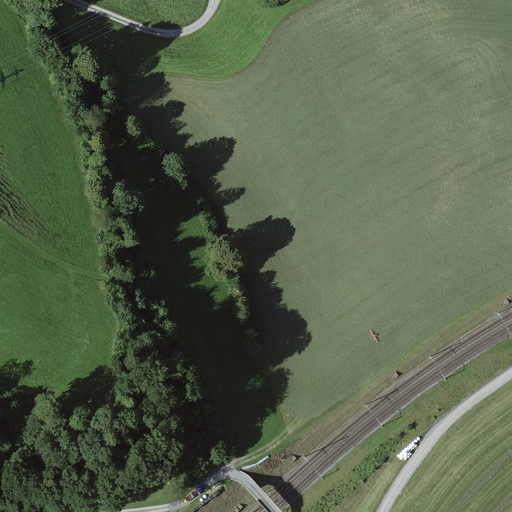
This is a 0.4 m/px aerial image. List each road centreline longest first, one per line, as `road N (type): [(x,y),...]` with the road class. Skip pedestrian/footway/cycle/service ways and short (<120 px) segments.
road 1 (unclassified): [(382,511),(441,429),(511,373)]
road 2 (track): [(275,511),(251,483),(228,472),(182,503),(133,511)]
